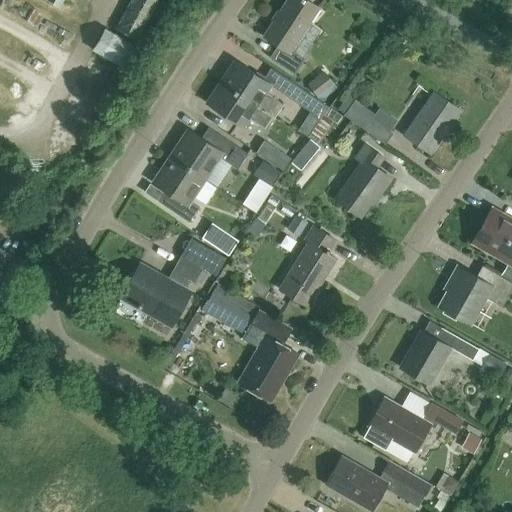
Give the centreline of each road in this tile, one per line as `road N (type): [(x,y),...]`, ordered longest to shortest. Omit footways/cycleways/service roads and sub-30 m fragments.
road 1 (residential): [(276,468),(63,344),(46,312),(97,208),(233,0)]
road 2 (residential): [(276,468),(403,255),(511,100)]
road 3 (unclassified): [(511,58),(406,0)]
